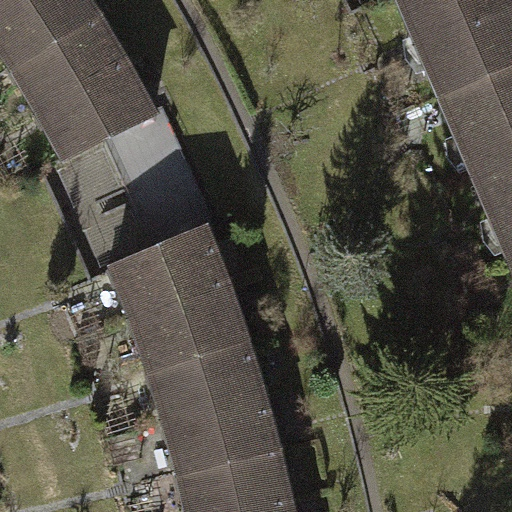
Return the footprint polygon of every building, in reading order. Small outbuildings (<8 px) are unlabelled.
[(10,0),(0,7),(0,46),(12,64),(90,11),(83,0),(10,0)] [(400,0),(439,92),(511,61),(511,39),(511,40),(493,0),(400,0)] [(12,64),(37,112),(124,65),(90,11),(12,64)] [(511,61),(439,92),(475,177),(511,161),(511,61)] [(149,113),(124,65),(37,112),(63,159),(92,144),(149,113)] [(203,229),(149,113),(92,144),(141,252),(203,229)] [(511,161),(475,177),(510,259),(511,257),(511,161)] [(112,263),(133,316),(226,283),(203,229),(141,252),(112,263)] [(133,316),(150,367),(244,339),(226,283),(133,316)] [(150,367),(165,420),(257,392),(244,339),(150,367)] [(165,420),(181,472),(273,446),(257,392),(165,420)] [(181,472),(190,511),(242,511),(286,502),(273,446),(181,472)] [(242,511),(287,511),(286,502),(242,511)]
